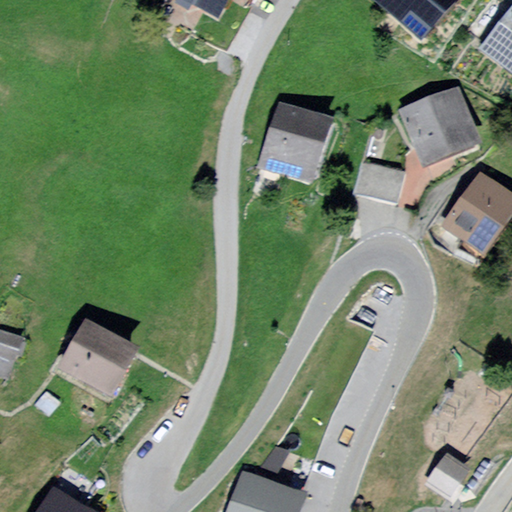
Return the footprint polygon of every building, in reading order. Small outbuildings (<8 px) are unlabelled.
[(256,6),(259,0),(205,0),(240,17),(247,2),(256,6)] [(451,0),(380,0),(421,35),(451,0)] [(511,12),(486,47),(511,66),(511,12)] [(497,145),(471,85),(410,111),(436,171),(497,145)] [(353,121),(289,103),(270,169),(334,187),(353,121)] [(416,172),(370,162),(363,192),(409,202),(416,172)] [(511,244),(511,187),(487,170),(451,223),(502,258),(511,244)] [(158,352),(98,319),(72,366),(132,399),(158,352)] [(29,338),(4,331),(0,344),(0,371),(18,377),(29,338)] [(466,471),(447,458),(430,481),(449,495),(466,471)] [(296,511),(302,495),(244,473),(229,511),(296,511)] [(106,511),(62,485),(45,511),(106,511)]
